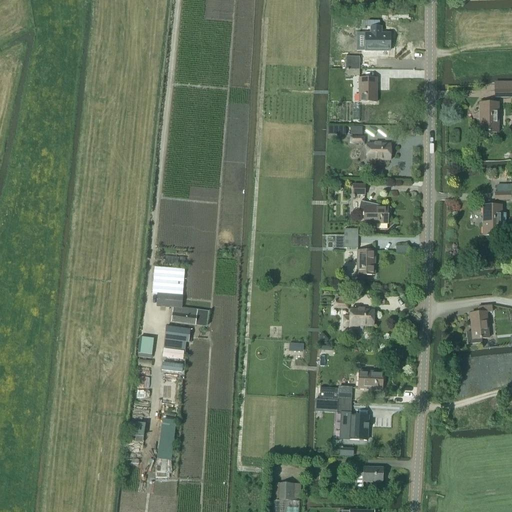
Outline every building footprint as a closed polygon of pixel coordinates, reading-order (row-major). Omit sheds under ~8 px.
[(389,52),(389,35),(365,34),(365,52),(389,52)] [(359,70),(359,58),(345,58),(345,70),(359,70)] [(376,103),(376,79),(359,79),(359,103),(376,103)] [(498,134),(498,104),(479,104),(479,134),(498,134)] [(390,161),(390,145),(366,145),(366,164),(375,164),(375,161),(390,161)] [(364,196),(364,192),(365,186),(353,186),(352,196),(353,196),(353,199),(354,199),(354,196),(364,196)] [(360,202),(358,212),(364,213),(363,225),(387,225),(387,215),(389,215),(390,209),(388,208),(388,207),(380,207),(360,202)] [(483,237),(501,236),(501,207),(483,207),(483,237)] [(357,249),(357,237),(344,237),(343,249),(357,249)] [(374,276),(375,252),(357,252),(357,276),(374,276)] [(168,308),(172,308),(181,309),(184,270),(154,268),(152,294),(157,294),(156,304),(156,307),(168,308)] [(472,333),(466,333),(468,346),(482,344),(482,340),(488,339),(486,313),(492,313),(492,318),(500,317),(499,309),(491,310),(491,307),(477,308),(478,314),(470,315),(472,333)] [(209,313),(181,309),(172,308),(170,323),(207,328),(209,313)] [(373,327),(374,312),(350,310),(349,317),(343,317),(343,326),(349,326),(349,329),(357,330),(358,327),(373,327)] [(166,327),(163,348),(184,351),(185,343),(188,343),(189,330),(166,327)] [(318,336),(318,342),(320,344),(327,344),(327,340),(322,335),(320,335),(318,336)] [(162,358),(183,360),(184,352),(163,350),(162,358)] [(162,364),(161,371),(181,374),(182,366),(162,364)] [(382,391),(382,373),(358,372),(358,390),(382,391)] [(351,402),(351,395),(338,395),(338,390),(320,389),(319,400),(337,400),(337,401),(351,402)] [(350,414),(351,402),(337,401),(337,414),(350,414)] [(350,422),(345,422),(344,428),(349,429),(349,441),(366,442),(368,418),(350,417),(350,422)] [(382,484),(383,469),(363,468),(363,474),(350,474),(350,491),(363,491),(363,483),(382,484)] [(300,502),(301,485),(273,484),(271,511),(298,511),(299,502),(300,502)]
